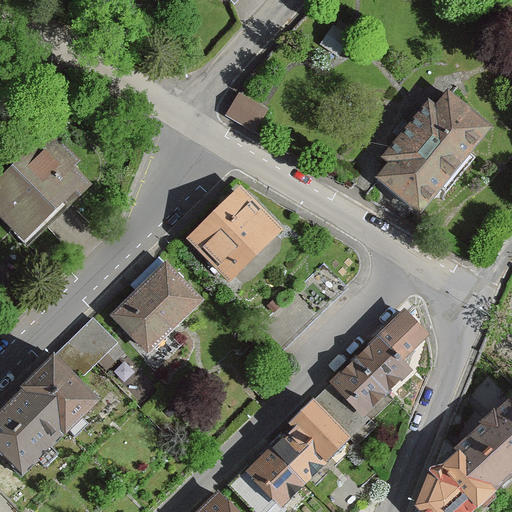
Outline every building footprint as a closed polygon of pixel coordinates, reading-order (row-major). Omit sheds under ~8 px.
[(334,30),(322,48),(338,58),(350,40),(334,30)] [(241,96),(227,120),(256,137),(270,113),(241,96)] [(490,133),(448,97),(435,112),(427,105),(379,162),(385,168),(374,181),(418,218),(490,133)] [(72,167),(78,162),(50,131),(0,177),(0,222),(27,251),(93,190),(72,167)] [(241,195),(191,244),(234,289),(284,240),(241,195)] [(322,265),(256,329),(281,354),(346,291),(322,265)] [(149,361),(206,309),(170,269),(113,321),(149,361)] [(407,309),(354,360),(387,393),(415,365),(403,353),(427,329),(407,309)] [(93,319),(50,361),(76,388),(119,348),(93,319)] [(387,393),(354,360),(332,383),(364,415),(387,393)] [(0,460),(19,480),(95,408),(76,388),(50,361),(0,410),(0,460)] [(314,401),(349,436),(367,418),(364,415),(332,383),(314,401)] [(511,468),(511,394),(457,449),(495,486),(511,468)] [(272,442),(308,477),(349,436),(314,401),(272,442)] [(282,502),(308,477),(272,442),(230,483),(258,511),(264,511),(278,498),(282,502)] [(468,511),(495,486),(457,449),(442,465),(430,467),(416,506),(421,511),(468,511)] [(241,511),(220,490),(196,511),(241,511)]
